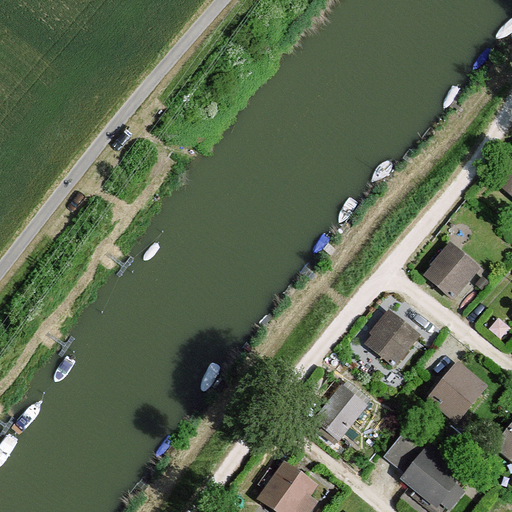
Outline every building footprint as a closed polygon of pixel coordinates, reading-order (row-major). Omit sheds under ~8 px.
[(511,177),(500,191),(511,201),(511,177)] [(448,246),(422,280),(452,304),(479,269),(448,246)] [(389,311),(363,346),(397,371),(423,337),(389,311)] [(457,367),(429,403),(459,426),(487,390),(457,367)] [(344,387),(313,424),(340,445),(370,408),(344,387)] [(511,426),(491,451),(511,468),(511,426)] [(406,476),(432,444),(410,427),(384,459),(406,476)] [(434,511),(445,511),(473,478),(432,444),(406,476),(400,483),(434,511)] [(294,511),(314,487),(286,465),(258,501),(272,511),(294,511)]
